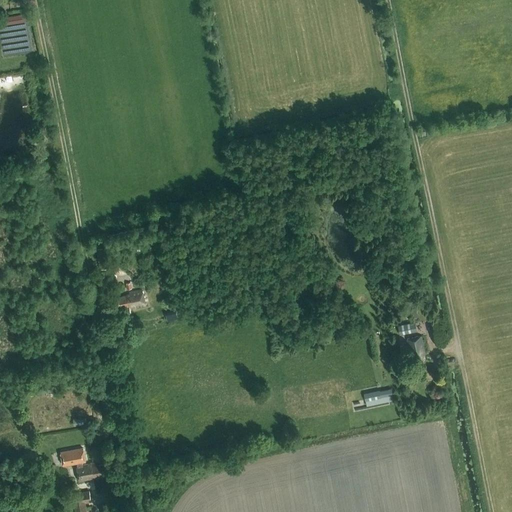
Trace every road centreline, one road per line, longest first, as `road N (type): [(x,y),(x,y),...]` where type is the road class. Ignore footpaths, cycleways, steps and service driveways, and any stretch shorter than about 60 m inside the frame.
road 1 (track): [(384,0),(485,511)]
road 2 (track): [(31,0),(119,436),(126,511)]
